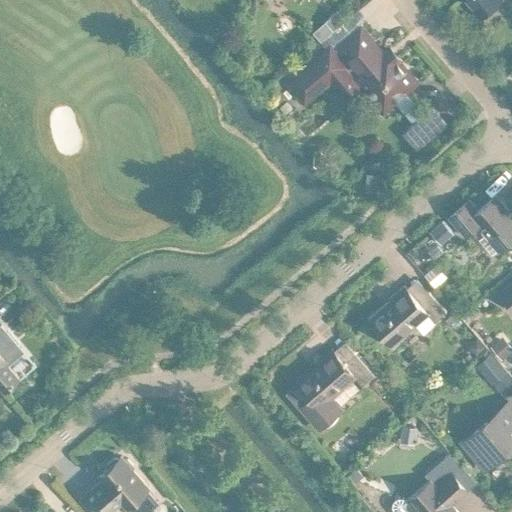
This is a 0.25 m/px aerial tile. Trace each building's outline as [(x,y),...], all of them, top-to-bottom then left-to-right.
[(464,0),(489,28),(510,10),(506,5),(511,0),(464,0)] [(333,32),(341,42),(353,31),(346,22),(333,32)] [(333,32),(321,43),(328,52),(341,42),(333,32)] [(433,125),(414,103),(425,94),(397,60),(391,64),(369,39),(344,61),(339,55),(295,93),(313,114),(339,92),(359,115),(374,101),(392,122),(403,113),(422,135),(417,139),(431,156),(456,135),(441,118),(433,125)] [(375,185),(375,203),(393,204),(394,186),(375,185)] [(507,260),(511,255),(511,218),(503,208),(486,222),(477,211),(458,228),(474,246),(487,235),(507,260)] [(436,325),(443,333),(455,323),(436,302),(425,311),(413,297),(398,310),(399,311),(377,330),(400,357),(436,325)] [(27,389),(15,375),(17,373),(0,353),(0,345),(4,342),(0,336),(0,394),(5,395),(12,403),(27,389)] [(511,348),(511,347),(499,358),(511,371),(511,370),(511,348)] [(486,348),(477,357),(485,366),(494,358),(486,348)] [(364,365),(353,374),(340,360),(325,373),(326,374),(305,393),(307,395),(297,404),(327,439),(349,421),(340,409),(364,388),(370,396),(382,386),(364,365)] [(511,387),(502,397),(511,407),(511,387)] [(413,416),(407,421),(413,428),(419,423),(413,416)] [(504,467),(511,460),(511,419),(507,423),(504,419),(494,428),(498,431),(472,453),(475,456),(475,458),(479,462),(481,463),(491,475),(502,466),(504,467)] [(412,437),(409,453),(424,456),(426,440),(412,437)] [(88,510),(90,511),(142,511),(145,510),(146,511),(158,511),(162,509),(155,501),(157,499),(142,482),(143,477),(136,470),(132,470),(130,467),(127,469),(123,469),(115,475),(115,480),(113,482),(116,485),(88,510)] [(365,479),(357,486),(364,495),(372,488),(365,479)] [(417,510),(418,511),(463,511),(476,501),(460,483),(444,498),(439,491),(417,510)]
